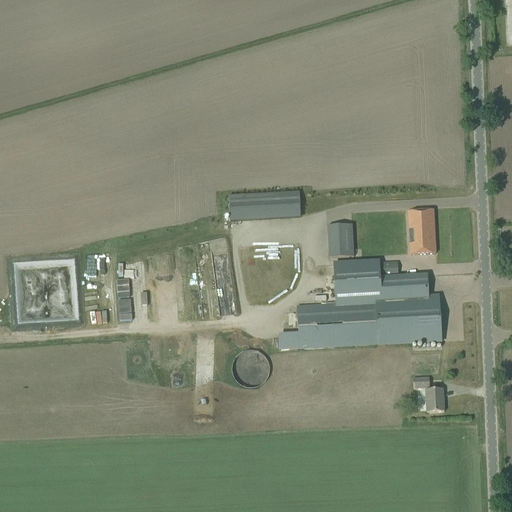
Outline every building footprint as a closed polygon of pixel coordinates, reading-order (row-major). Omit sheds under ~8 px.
[(231,196),(232,222),(302,219),(302,193),(231,196)] [(435,255),(433,212),(407,213),(408,223),(408,231),(415,230),(416,245),(409,245),(409,256),(435,255)] [(354,259),(352,226),(326,228),(328,260),(354,259)] [(397,264),(379,265),(379,264),(333,266),(335,307),(296,309),(298,350),(441,342),(439,296),(428,297),(427,276),(398,278),(397,264)] [(269,376),(269,371),(268,365),(266,361),(262,357),(257,354),(252,353),(247,353),(242,355),(237,358),(234,363),(232,368),(232,373),(232,377),(234,381),(237,384),(241,388),(245,390),(250,391),(256,390),(260,388),(264,384),(267,380),(269,376)] [(413,380),(413,390),(429,390),(429,380),(413,380)] [(425,392),(426,414),(444,413),(442,391),(425,392)]
